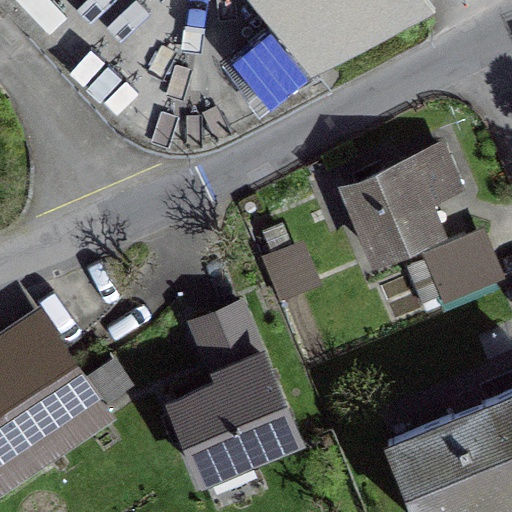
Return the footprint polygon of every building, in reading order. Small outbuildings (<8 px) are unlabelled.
[(257,0),(309,64),(426,2),(424,0),(257,0)] [(442,145),(348,184),(377,254),(439,228),(426,199),(459,185),(442,145)] [(481,238),(433,258),(445,289),(493,268),(481,238)] [(205,471),(295,434),(240,301),(195,320),(220,381),(176,399),(205,471)] [(0,470),(101,402),(46,320),(0,350),(0,470)] [(511,511),(511,386),(388,438),(419,511),(511,511)]
